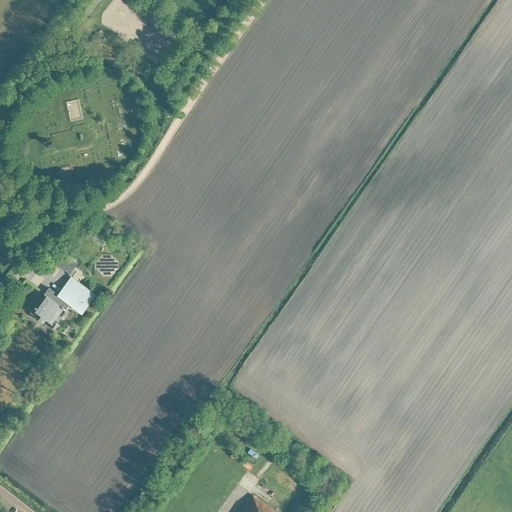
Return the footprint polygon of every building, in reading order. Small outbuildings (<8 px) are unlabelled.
[(88,15),(99,0),(86,0),(79,9),(88,15)] [(79,98),(67,101),(72,120),(83,118),(79,98)] [(0,205),(9,213),(15,207),(6,199),(0,204),(0,205)] [(70,273),(78,263),(67,255),(59,266),(70,273)] [(80,313),(95,293),(70,275),(57,294),(49,288),(31,312),(52,328),(70,305),(80,313)] [(41,370),(49,359),(43,355),(35,366),(41,370)] [(275,511),(252,495),(240,511),(275,511)] [(303,511),(306,508),(296,501),(288,511),(303,511)]
